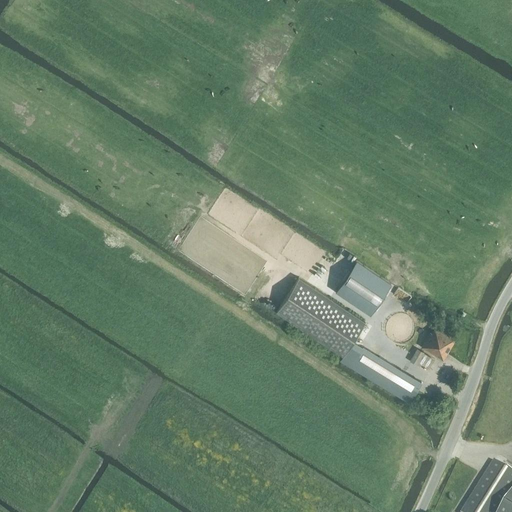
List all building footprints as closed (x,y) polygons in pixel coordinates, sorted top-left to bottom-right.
[(357,260),(336,291),(370,315),(392,284),(357,260)] [(409,402),(422,381),(354,339),(366,322),(299,278),(277,311),(343,356),(355,367),(368,377),(409,402)] [(430,331),(422,346),(443,359),(457,338),(437,326),(433,333),(430,331)] [(417,365),(424,352),(417,348),(410,361),(417,365)] [(499,511),(511,492),(511,470),(495,460),(461,511),(499,511)] [(511,511),(511,494),(500,511),(511,511)]
